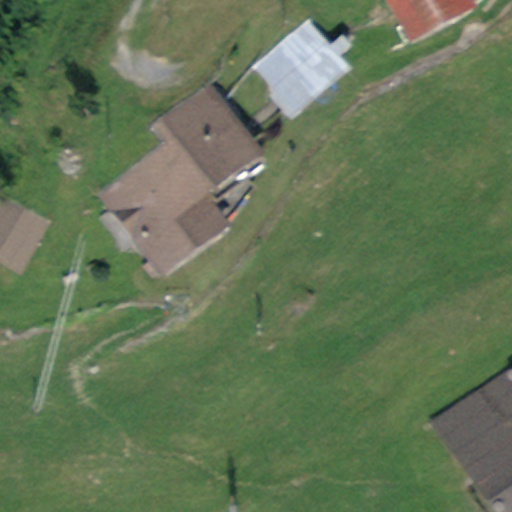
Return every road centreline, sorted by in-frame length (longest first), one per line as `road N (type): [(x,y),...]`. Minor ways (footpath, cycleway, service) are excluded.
road 1 (track): [(504,0),(477,24),(326,106),(243,238),(181,294)]
road 2 (track): [(255,0),(188,71),(157,78),(134,67),(127,46),(147,0)]
